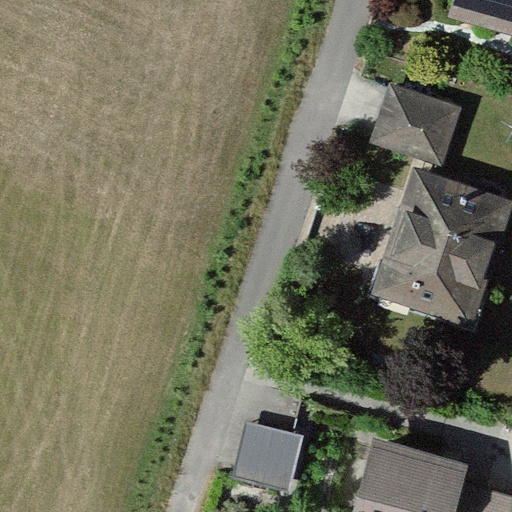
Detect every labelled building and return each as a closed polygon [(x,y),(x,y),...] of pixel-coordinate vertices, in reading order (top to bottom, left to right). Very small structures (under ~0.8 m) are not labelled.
[(511,0),(454,0),(450,17),(511,35),(511,0)] [(449,154),(469,98),(397,72),(376,128),(449,154)] [(511,217),(511,198),(417,166),(373,295),(473,330),(511,217)] [(239,466),(296,476),(306,420),(248,410),(239,466)] [(460,511),(477,458),(375,427),(349,511),(460,511)]
